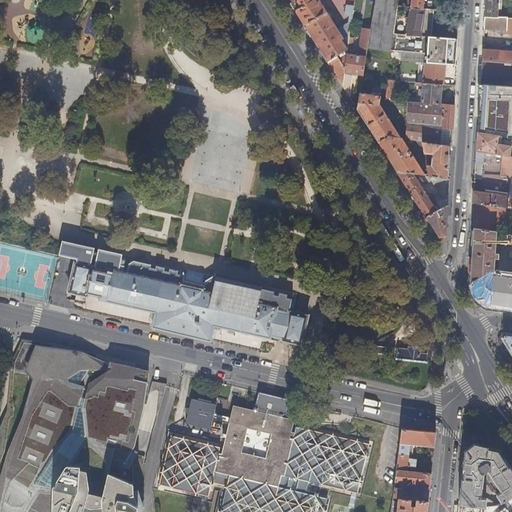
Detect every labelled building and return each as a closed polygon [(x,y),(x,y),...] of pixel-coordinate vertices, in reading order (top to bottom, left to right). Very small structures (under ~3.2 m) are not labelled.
[(288,0),(296,12),(297,0),(288,0)] [(297,0),(296,12),(327,62),(347,49),(341,40),(344,39),(319,0),(297,0)] [(352,16),(354,0),(340,0),(339,14),(352,16)] [(375,0),(370,35),(368,49),(392,53),(392,51),(395,33),(399,0),(375,0)] [(411,6),(411,7),(424,9),(424,8),(427,8),(428,6),(424,5),(424,0),(408,0),(408,6),(411,6)] [(498,0),(486,0),(485,16),(497,17),(498,0)] [(437,9),(461,12),(462,5),(437,2),(437,9)] [(407,34),(436,37),(437,28),(435,27),(437,9),(427,8),(424,8),(424,9),(411,7),(409,17),(407,17),(406,22),(409,23),(407,34)] [(511,33),(511,17),(497,17),(485,16),(484,29),(504,30),(504,33),(511,33)] [(395,33),(392,51),(428,53),(427,62),(456,64),(458,39),(436,37),(407,34),(395,33)] [(364,75),(368,49),(370,35),(368,35),(368,36),(366,35),(366,38),(357,37),(357,38),(364,39),(363,46),(360,46),(359,56),(347,54),(342,85),(351,98),(353,74),(364,75)] [(342,85),(347,54),(347,50),(347,49),(327,62),(342,85)] [(511,51),(483,49),(482,61),(511,63),(511,51)] [(482,70),(481,83),(511,85),(511,63),(482,61),(482,70)] [(444,64),(426,62),(424,83),(443,84),(444,64)] [(444,67),(444,81),(453,81),(453,67),(444,67)] [(399,81),(388,80),(385,100),(397,101),(399,81)] [(424,83),(420,82),(420,86),(423,86),(421,103),(441,105),(443,84),(424,83)] [(511,85),(481,83),(478,128),(508,133),(508,138),(511,138),(511,132),(511,85)] [(361,94),(358,110),(398,172),(413,174),(426,176),(424,173),(402,138),(401,138),(389,119),(391,117),(389,115),(387,116),(381,107),(380,106),(381,97),(361,94)] [(423,142),(440,145),(441,128),(444,105),(441,105),(421,103),(409,102),(406,134),(406,139),(410,140),(410,139),(423,142)] [(451,129),(454,129),(455,106),(448,105),(444,105),(441,128),(451,129)] [(440,145),(450,147),(451,129),(441,128),(440,145)] [(478,132),(477,151),(504,155),(510,156),(511,146),(501,144),(502,137),(478,132)] [(441,178),(448,179),(450,147),(440,145),(423,142),(424,146),(425,153),(434,154),(432,167),(427,167),(428,173),(429,176),(441,178)] [(511,156),(510,156),(504,155),(502,176),(511,177),(511,156)] [(413,174),(398,172),(440,238),(447,237),(448,207),(449,207),(451,179),(448,179),(441,178),(441,190),(429,198),(413,174)] [(505,207),(511,208),(511,197),(474,191),(473,203),(476,203),(505,207)] [(504,225),(505,207),(476,203),(474,228),(496,231),(498,232),(499,225),(504,225)] [(495,253),(496,231),(474,228),(471,282),(489,271),(494,272),(494,258),(499,258),(499,253),(495,253)] [(183,285),(185,280),(186,276),(185,272),(131,260),(130,264),(126,263),(127,259),(123,258),(124,254),(100,248),(99,252),(95,252),(96,247),(64,240),(60,255),(78,259),(77,262),(76,262),(74,263),(68,292),(69,293),(76,294),(73,309),(262,353),(262,352),(265,341),(265,339),(265,337),(270,338),(271,335),(283,338),(282,340),(284,341),(302,345),(304,344),(310,317),(309,315),(303,314),(303,312),(302,310),(300,310),(298,310),(297,312),(292,311),(296,293),(267,286),(266,290),(261,288),(262,285),(216,274),(215,276),(215,275),(206,280),(205,285),(204,290),(183,285)] [(485,305),(511,308),(511,283),(496,281),(492,275),(494,273),(494,272),(489,271),(471,282),(468,284),(479,301),(485,305)] [(205,285),(185,280),(183,285),(204,290),(205,285)] [(511,362),(511,334),(508,334),(503,340),(507,345),(503,348),(507,355),(511,362)] [(0,511),(137,511),(138,508),(133,495),(133,457),(145,408),(148,383),(143,382),(144,377),(101,364),(58,351),(25,347),(24,349),(20,359),(13,372),(18,375),(17,379),(19,380),(10,390),(8,430),(12,432),(2,458),(0,457),(0,511)] [(378,347),(377,353),(396,356),(397,349),(378,347)] [(399,350),(397,360),(427,364),(428,356),(420,355),(421,350),(410,348),(410,351),(399,350)] [(151,380),(147,398),(160,401),(164,383),(151,380)] [(219,454),(221,448),(172,437),(160,485),(209,497),(213,482),(228,486),(221,511),(324,511),(328,499),(303,493),(305,488),(308,488),(309,482),(358,493),(370,445),(297,427),(295,433),(292,433),(295,421),(286,418),(288,410),(290,400),(259,393),(255,411),(234,406),(222,455),(219,454)] [(192,400),(186,424),(210,430),(216,405),(192,400)] [(436,432),(403,429),(396,482),(402,483),(402,488),(395,488),(393,498),(399,499),(397,511),(427,511),(432,474),(408,471),(408,467),(416,468),(417,460),(410,459),(410,454),(406,454),(408,445),(411,445),(435,448),(436,432)] [(465,451),(459,505),(487,508),(487,501),(486,499),(483,499),(484,498),(483,498),(484,484),(489,485),(494,481),(502,493),(498,495),(498,496),(502,503),(511,496),(511,468),(509,464),(500,450),(474,444),(465,451)] [(487,508),(459,505),(458,511),(511,511),(511,496),(502,503),(487,508)]
